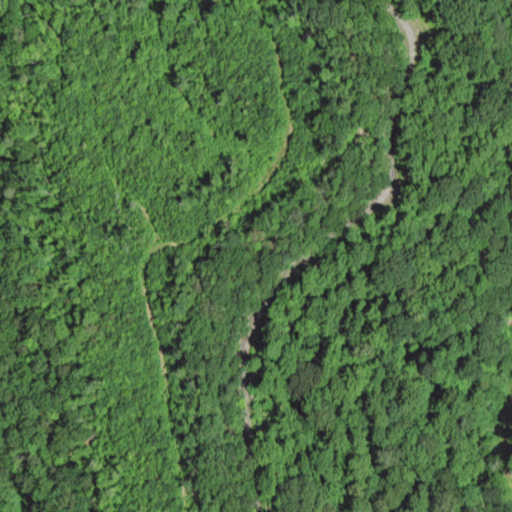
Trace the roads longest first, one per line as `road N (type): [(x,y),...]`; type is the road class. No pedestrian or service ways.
road 1 (track): [(248,337),(298,270),(399,197),(416,134),(416,70),(362,0)]
road 2 (track): [(260,511),(248,337)]
